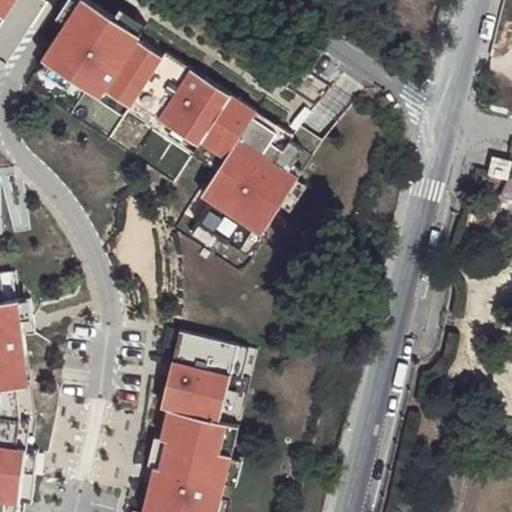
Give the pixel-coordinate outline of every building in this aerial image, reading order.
[(0,0),(0,6),(9,13),(17,0),(0,0)] [(117,14),(95,0),(81,0),(81,1),(65,25),(46,54),(50,57),(77,74),(103,91),(108,83),(134,100),(135,99),(228,161),(222,170),(206,195),(213,199),(196,224),(239,253),(256,227),(267,235),(285,206),(301,183),(305,177),(294,170),(298,165),(309,148),(294,138),(288,147),(276,139),(282,130),(258,115),(262,109),(169,48),(165,53),(139,36),(143,31),(117,14)] [(65,25),(81,1),(80,0),(67,0),(56,18),(65,25)] [(123,4),(117,14),(143,31),(149,21),(123,4)] [(0,24),(1,25),(9,13),(0,6),(0,24)] [(77,74),(50,57),(43,66),(70,85),(77,74)] [(108,83),(103,91),(222,170),(228,161),(135,99),(134,100),(108,83)] [(297,132),(262,109),(258,115),(282,130),(276,139),(288,147),(294,138),(297,132)] [(493,160),(490,173),(489,177),(506,180),(510,165),(493,160)] [(298,165),(294,170),(305,177),(308,171),(298,165)] [(511,174),(502,200),(511,202),(511,174)] [(310,189),(301,183),(285,206),(295,213),(310,189)] [(267,235),(256,227),(239,253),(250,260),(267,235)] [(16,269),(2,271),(6,302),(19,300),(16,269)] [(2,271),(0,270),(0,511),(5,511),(7,504),(21,505),(22,495),(30,451),(34,419),(19,300),(6,302),(2,271)] [(249,348),(181,332),(161,408),(170,411),(163,441),(170,442),(162,471),(157,469),(154,479),(146,511),(222,511),(229,485),(235,460),(226,459),(232,427),(221,424),(233,375),(244,378),(244,372),(249,348)] [(258,350),(249,348),(244,372),(253,374),(258,350)] [(244,378),(233,375),(221,424),(232,427),(244,378)] [(241,429),(232,427),(226,459),(235,460),(241,429)] [(162,471),(170,442),(163,441),(156,439),(148,467),(157,469),(162,471)] [(40,452),(30,451),(22,495),(32,497),(40,452)] [(245,463),(235,460),(229,485),(239,487),(245,463)] [(146,511),(154,479),(145,478),(137,511),(134,511),(133,511),(146,511)]
